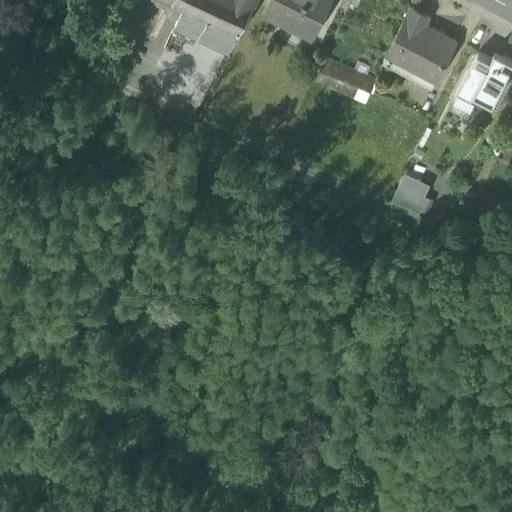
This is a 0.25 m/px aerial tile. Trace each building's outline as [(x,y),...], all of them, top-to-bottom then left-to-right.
[(184,3),(177,0),(167,0),(165,5),(164,8),(179,15),(184,3)] [(177,0),(184,3),(239,28),(241,29),(255,0),(177,0)] [(326,0),(270,0),(266,9),(311,31),(326,0)] [(458,35),(427,20),(431,11),(412,2),(389,49),(438,74),(458,35)] [(239,28),(184,3),(179,15),(174,25),(230,50),(239,28)] [(495,45),(491,53),(479,46),(474,55),(487,61),(474,87),(475,88),(493,97),(511,63),(503,59),(507,51),(495,45)] [(375,77),(326,55),(315,79),(365,101),(375,77)] [(474,55),(457,89),(471,96),(475,88),(474,87),(487,61),(474,55)] [(421,178),(406,171),(395,197),(419,208),(425,193),(416,189),(421,178)]
